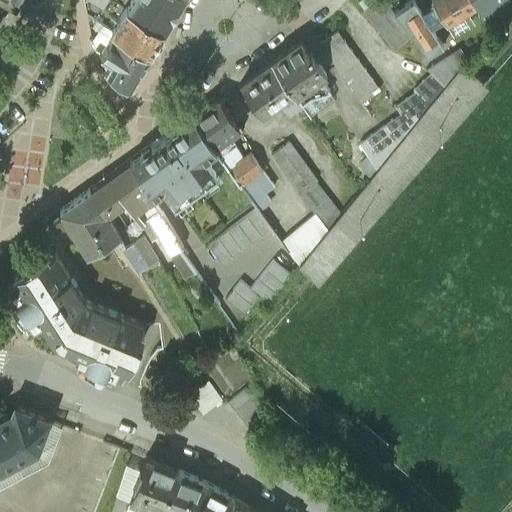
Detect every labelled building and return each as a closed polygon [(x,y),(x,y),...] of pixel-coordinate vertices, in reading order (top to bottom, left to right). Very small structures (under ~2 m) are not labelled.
[(179,0),(131,0),(127,9),(162,29),(179,0)] [(395,10),(386,0),(376,0),(364,9),(395,47),(413,32),(394,10),(395,10)] [(432,0),(434,2),(422,10),(415,0),(410,0),(395,10),(394,10),(413,32),(427,55),(444,45),(432,26),(444,19),(449,26),(452,24),(450,20),(476,4),(473,0),(432,0)] [(473,0),(476,4),(479,9),(495,0),(473,0)] [(127,9),(125,8),(111,30),(113,31),(149,52),(162,29),(127,9)] [(380,87),(337,27),(319,40),(362,100),(380,87)] [(149,52),(113,31),(99,54),(105,57),(104,59),(103,62),(105,66),(107,68),(106,69),(127,82),(132,81),(149,52)] [(325,73),(301,39),(270,61),(300,104),(312,96),(320,108),(335,97),(331,91),(332,90),(322,76),(325,73)] [(458,46),(424,67),(429,71),(446,85),(463,64),(468,58),(458,46)] [(270,61),(239,83),(260,113),(280,99),(289,112),(300,104),(270,61)] [(327,230),(298,265),(318,278),(485,83),(463,64),(446,85),(395,146),(377,169),(371,176),(341,213),(327,230)] [(397,110),(379,124),(395,146),(446,85),(429,71),(410,86),(413,90),(394,104),(397,110)] [(217,98),(192,116),(212,144),(222,138),(237,126),(217,98)] [(134,155),(126,160),(150,195),(157,190),(162,187),(172,203),(214,174),(202,157),(215,148),(212,144),(192,116),(134,155)] [(395,146),(379,124),(356,140),(365,152),(377,169),(395,146)] [(237,160),(222,138),(212,144),(215,148),(228,166),(237,160)] [(316,179),(287,138),(269,151),(298,192),(316,179)] [(237,160),(228,166),(239,181),(260,166),(249,151),(237,160)] [(377,169),(365,152),(356,164),(371,176),(377,169)] [(126,160),(91,188),(105,214),(124,201),(138,223),(147,217),(158,209),(150,195),(126,160)] [(274,186),(260,166),(239,181),(257,207),(259,210),(272,201),(266,192),(274,186)] [(316,179),(298,192),(312,212),(327,230),(341,213),(316,179)] [(91,188),(60,210),(63,216),(78,240),(110,221),(105,214),(91,188)] [(272,228),(259,210),(257,207),(208,243),(222,263),(272,228)] [(158,209),(147,217),(183,278),(194,271),(177,245),(180,243),(158,209)] [(312,212),(280,238),(298,265),(327,230),(312,212)] [(78,240),(63,216),(39,232),(51,249),(46,252),(49,256),(56,252),(85,298),(143,322),(140,330),(144,331),(147,325),(160,323),(164,350),(185,346),(139,276),(128,266),(124,268),(108,243),(87,256),(86,253),(78,240)] [(110,221),(78,240),(86,253),(117,234),(110,221)] [(145,234),(120,248),(138,271),(159,259),(145,234)] [(56,252),(49,256),(46,252),(12,274),(15,278),(8,282),(12,288),(9,290),(15,299),(14,300),(23,315),(25,314),(31,324),(34,322),(38,328),(44,324),(54,340),(72,347),(70,352),(78,355),(76,358),(87,362),(87,364),(101,370),(102,369),(113,373),(115,371),(121,375),(124,368),(128,369),(144,331),(140,330),(143,322),(85,298),(56,252)] [(239,278),(224,296),(242,311),(257,293),(267,302),(290,274),(271,258),(248,286),(239,278)] [(210,380),(190,394),(203,413),(223,399),(210,380)] [(227,400),(249,428),(268,413),(246,385),(227,400)] [(11,410),(0,415),(0,467),(37,448),(48,417),(14,402),(11,410)] [(176,469),(146,456),(141,468),(139,467),(132,484),(134,485),(129,497),(159,510),(161,506),(176,469)] [(176,469),(161,506),(176,511),(188,511),(202,480),(176,469)] [(224,511),(232,496),(202,480),(188,511),(224,511)] [(263,511),(259,509),(258,511),(232,496),(224,511),(263,511)]
